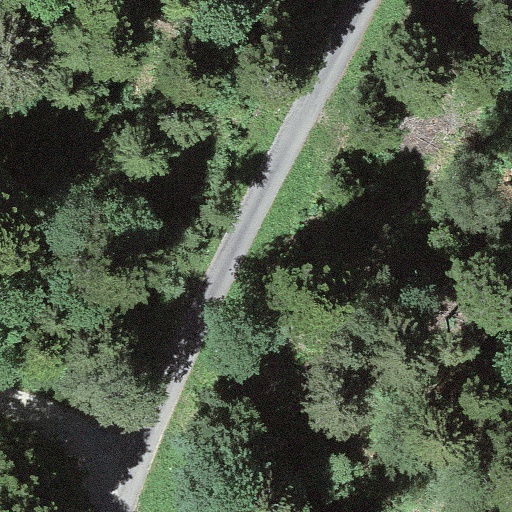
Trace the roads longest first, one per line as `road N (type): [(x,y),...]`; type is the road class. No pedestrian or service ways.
road 1 (track): [(122,511),(195,338),(367,0)]
road 2 (track): [(140,460),(0,404)]
